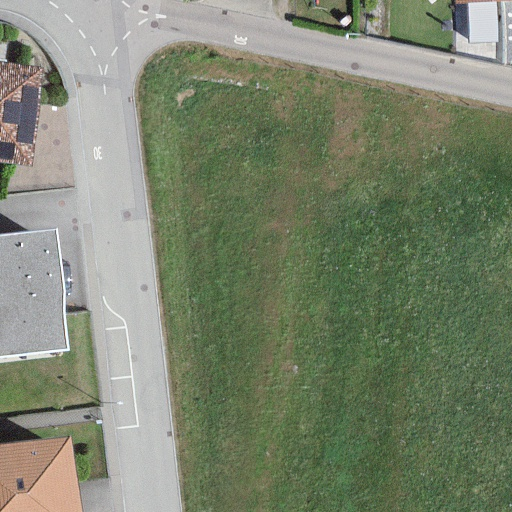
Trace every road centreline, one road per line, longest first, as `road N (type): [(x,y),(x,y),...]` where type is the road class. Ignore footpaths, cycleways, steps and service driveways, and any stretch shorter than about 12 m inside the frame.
road 1 (residential): [(140,511),(77,9)]
road 2 (residential): [(77,9),(511,89)]
